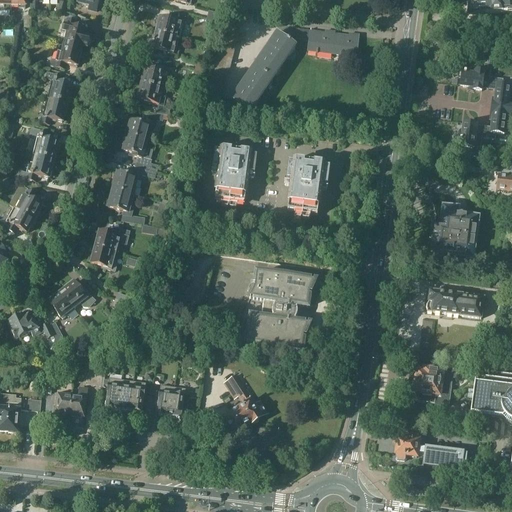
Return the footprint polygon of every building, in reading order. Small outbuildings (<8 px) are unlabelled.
[(0,0),(0,10),(11,11),(11,9),(11,0),(0,0)] [(11,0),(11,9),(25,9),(25,0),(11,0)] [(78,0),(78,3),(89,6),(88,10),(97,13),(98,6),(100,6),(101,1),(100,0),(99,0),(78,0)] [(511,0),(469,0),(470,4),(468,4),(468,2),(467,2),(468,18),(483,17),(483,16),(482,16),(482,14),(508,12),(508,13),(511,12),(511,0)] [(61,4),(58,13),(65,15),(67,5),(61,4)] [(207,19),(218,22),(220,15),(208,12),(207,19)] [(66,33),(63,42),(82,47),(88,48),(88,46),(90,46),(91,40),(90,40),(91,38),(90,37),(91,32),(75,28),(77,18),(69,16),(68,19),(66,19),(65,24),(64,24),(62,32),(66,33)] [(158,17),(154,33),(179,39),(181,33),(184,33),(186,24),(184,24),(158,17)] [(216,30),(218,22),(207,19),(205,28),(216,30)] [(225,29),(223,37),(240,33),(242,25),(225,29)] [(318,53),(329,54),(331,36),(290,30),(283,39),(291,44),(294,40),(309,42),(308,52),(308,51),(317,52),(316,55),(318,55),(318,53)] [(179,39),(154,33),(152,41),(149,40),(147,48),(176,56),(176,55),(178,56),(180,48),(177,48),(179,39)] [(222,44),(238,40),(240,33),(223,37),(222,44)] [(287,59),(287,58),(293,50),(295,47),(291,44),(283,39),(279,36),(270,48),(268,47),(263,56),(265,57),(248,82),(245,80),(240,88),(242,90),(233,102),(241,108),(241,109),(243,111),(244,110),(250,113),(252,110),(252,109),(257,101),(258,101),(264,92),(264,91),(270,83),(275,77),(274,76),(280,68),(281,68),(287,59)] [(358,39),(331,36),(329,54),(340,55),(340,58),(342,58),(342,55),(355,57),(355,58),(356,59),(358,39)] [(222,44),(220,50),(236,47),(238,40),(222,44)] [(77,68),(82,47),(63,42),(61,52),(57,51),(55,60),(52,60),(50,67),(63,70),(65,65),(70,66),(70,67),(76,68),(77,67),(77,68)] [(218,57),(235,53),(236,47),(220,50),(218,57)] [(218,57),(217,64),(233,60),(235,53),(218,57)] [(215,71),(231,67),(233,60),(217,64),(215,71)] [(204,73),(206,67),(197,64),(195,71),(204,73)] [(489,79),(490,79),(491,65),(484,64),(483,72),(471,71),(470,75),(466,74),(466,73),(464,73),(464,74),(462,74),(460,87),(473,89),(473,91),(482,92),(482,90),(488,90),(489,79)] [(215,71),(213,78),(229,74),(231,67),(215,71)] [(143,74),(140,85),(163,91),(165,83),(170,84),(172,79),(175,80),(175,76),(160,72),(151,70),(145,69),(144,75),(143,74)] [(202,81),(204,73),(195,71),(193,79),(202,81)] [(52,82),(47,100),(69,105),(71,97),(70,96),(72,86),(60,83),(62,77),(47,73),(45,80),(52,82)] [(211,85),(228,81),(229,74),(213,78),(211,85)] [(503,80),(490,79),(489,79),(488,90),(496,91),(494,103),(492,103),(491,110),(511,112),(511,105),(511,100),(509,101),(510,87),(502,86),(503,80)] [(211,85),(209,92),(226,88),(228,81),(211,85)] [(168,92),(163,91),(140,85),(138,96),(139,96),(138,101),(143,103),(143,104),(152,106),(152,105),(157,106),(155,114),(164,115),(168,116),(169,109),(164,108),(168,92)] [(207,100),(224,96),(226,88),(209,92),(207,100)] [(69,105),(47,100),(42,118),(41,118),(39,124),(50,127),(51,120),(63,123),(65,113),(67,114),(69,105)] [(510,123),(511,112),(491,110),(490,117),(492,117),(491,128),(483,127),(481,139),(482,139),(495,141),(496,135),(504,136),(506,123),(510,123)] [(127,127),(125,136),(147,142),(148,136),(155,130),(156,125),(154,125),(155,122),(162,122),(164,115),(155,114),(149,114),(147,123),(142,122),(142,124),(131,121),(129,128),(127,127)] [(479,158),(482,139),(481,139),(483,127),(477,126),(463,124),(461,140),(460,140),(460,142),(461,142),(460,148),(472,149),(471,157),(479,158)] [(39,139),(34,157),(55,162),(57,153),(55,153),(58,143),(46,140),(48,133),(31,129),(29,136),(39,139)] [(138,159),(135,168),(155,173),(156,166),(151,165),(152,161),(144,159),(145,157),(143,157),(147,142),(125,136),(122,145),(124,145),(123,152),(134,155),(133,158),(138,159)] [(218,173),(215,200),(244,204),(248,177),(254,178),(257,156),(248,155),(248,152),(224,149),(224,152),(215,151),(212,172),(218,173)] [(55,162),(34,157),(29,174),(22,172),(20,179),(35,183),(37,177),(49,180),(51,170),(52,170),(55,162)] [(297,164),(288,163),(285,185),(291,186),(287,212),(317,216),(321,190),(327,190),(330,169),(321,167),(321,165),(297,162),(297,164)] [(113,182),(110,190),(133,196),(135,188),(139,189),(141,182),(136,181),(138,176),(155,180),(156,173),(155,173),(135,168),(133,177),(117,173),(115,182),(113,182)] [(511,171),(499,170),(497,190),(511,191),(511,171)] [(20,203),(16,211),(36,221),(40,213),(39,212),(42,206),(32,200),(36,195),(25,189),(18,202),(20,203)] [(133,196),(110,190),(108,199),(110,200),(108,209),(123,213),(121,223),(144,226),(145,219),(131,217),(135,205),(131,204),(133,196)] [(447,255),(468,257),(468,258),(473,259),(474,251),(473,251),(475,235),(478,235),(480,219),(467,218),(456,216),(457,211),(447,209),(447,208),(443,208),(442,215),(443,215),(441,229),(435,228),(435,232),(434,232),(433,239),(435,239),(434,248),(432,248),(431,255),(447,258),(447,255)] [(17,229),(27,234),(30,228),(32,228),(36,221),(16,211),(14,209),(3,229),(14,235),(17,229)] [(142,234),(156,236),(157,229),(143,227),(142,234)] [(120,235),(114,234),(113,235),(99,231),(97,238),(97,237),(94,248),(116,253),(118,244),(126,246),(128,238),(128,237),(129,232),(121,230),(120,235)] [(119,254),(116,253),(94,248),(91,259),(92,259),(90,265),(104,269),(103,270),(111,272),(112,271),(115,272),(117,264),(119,254)] [(249,332),(243,343),(302,351),(304,337),(309,325),(295,323),(297,307),(308,308),(310,294),(315,282),(256,275),(254,289),(249,301),(263,303),(261,319),(251,318),(249,332)] [(67,286),(60,291),(74,309),(79,305),(81,308),(83,309),(87,309),(88,308),(94,302),(88,296),(86,298),(74,283),(68,287),(67,286)] [(49,303),(61,319),(74,309),(60,291),(53,296),(54,298),(49,303)] [(483,299),(462,297),(430,292),(429,294),(428,296),(428,299),(428,301),(428,304),(427,306),(426,309),(427,311),(427,313),(480,320),(483,299)] [(115,299),(128,305),(130,299),(117,294),(115,299)] [(125,313),(128,305),(115,299),(111,308),(113,308),(111,315),(119,319),(122,312),(125,313)] [(54,337),(49,328),(47,325),(41,328),(39,330),(32,316),(31,317),(29,318),(26,313),(18,317),(16,316),(13,318),(12,320),(8,322),(8,323),(9,322),(13,330),(11,331),(16,340),(18,339),(19,341),(32,335),(34,339),(42,335),(44,334),(49,344),(53,342),(54,337)] [(54,351),(61,349),(63,339),(55,324),(50,327),(56,339),(54,351)] [(120,352),(126,353),(127,345),(119,343),(118,349),(120,349),(120,352)] [(413,386),(413,390),(414,392),(414,393),(414,394),(415,394),(414,402),(436,405),(448,407),(452,378),(455,378),(455,377),(468,378),(469,369),(457,367),(453,366),(443,365),(443,367),(424,365),(424,369),(417,368),(417,372),(416,379),(415,385),(413,386)] [(471,411),(470,416),(502,420),(503,420),(503,421),(504,422),(505,423),(506,423),(506,424),(507,424),(508,425),(509,425),(510,426),(511,426),(511,453),(510,471),(511,471),(511,373),(477,369),(476,369),(475,377),(473,392),(471,411)] [(103,372),(89,370),(87,386),(101,388),(103,372)] [(46,375),(44,395),(51,395),(53,375),(53,372),(47,371),(47,375),(46,375)] [(232,396),(236,394),(244,406),(221,420),(226,427),(221,431),(227,440),(234,436),(237,436),(240,434),(240,432),(253,424),(256,424),(259,422),(259,420),(267,415),(260,405),(255,408),(235,377),(224,384),(232,396)] [(117,411),(122,381),(109,379),(108,385),(107,394),(105,409),(117,411)] [(133,383),(122,381),(117,411),(129,413),(133,383)] [(144,399),(145,391),(146,385),(133,383),(129,413),(142,414),(144,399)] [(156,416),(167,418),(168,408),(172,409),(175,389),(160,387),(160,393),(159,393),(158,401),(156,416)] [(78,398),(71,397),(69,417),(84,418),(87,390),(79,389),(78,398)] [(186,390),(175,389),(172,409),(168,408),(167,418),(181,420),(181,419),(181,420),(183,411),(182,411),(184,396),(185,396),(186,390)] [(193,390),(192,397),(199,398),(200,391),(193,390)] [(0,394),(0,431),(8,432),(8,434),(16,435),(16,433),(17,433),(19,419),(20,419),(21,405),(21,400),(15,399),(15,396),(0,394)] [(66,416),(69,417),(71,397),(55,395),(54,406),(57,406),(55,420),(64,421),(65,417),(66,417),(66,416)] [(41,402),(28,401),(27,412),(29,413),(29,412),(40,413),(41,402)] [(439,416),(426,414),(424,426),(438,428),(438,426),(441,426),(442,418),(439,418),(439,416)] [(395,449),(395,453),(396,454),(395,456),(396,456),(396,460),(397,461),(404,462),(406,461),(406,457),(417,458),(417,455),(424,456),(423,462),(462,467),(462,465),(466,466),(467,454),(425,448),(425,449),(418,448),(419,438),(402,436),(402,439),(395,438),(394,446),(397,446),(396,448),(395,449)]
